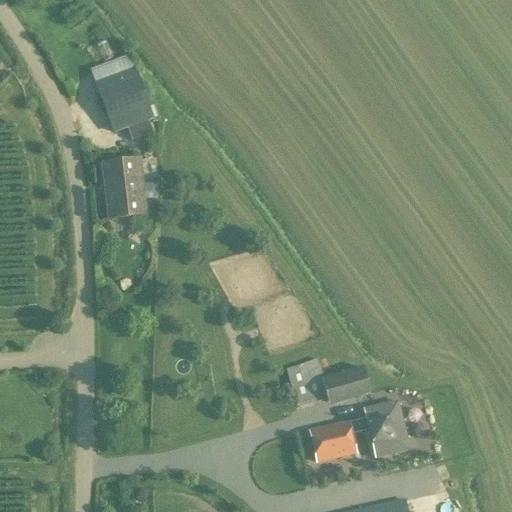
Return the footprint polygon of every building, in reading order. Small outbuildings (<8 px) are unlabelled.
[(152,120),(135,74),(129,58),(125,59),(91,71),(97,88),(113,134),(126,129),(130,141),(152,133),(148,121),(152,120)] [(144,216),(143,200),(157,199),(156,185),(141,186),(138,160),(102,164),(108,220),(144,216)] [(370,395),(362,369),(319,381),(327,408),(370,395)] [(368,405),(369,450),(405,450),(404,405),(368,405)] [(353,455),(346,424),(309,433),(317,464),(353,455)] [(406,511),(405,501),(354,511),(406,511)]
